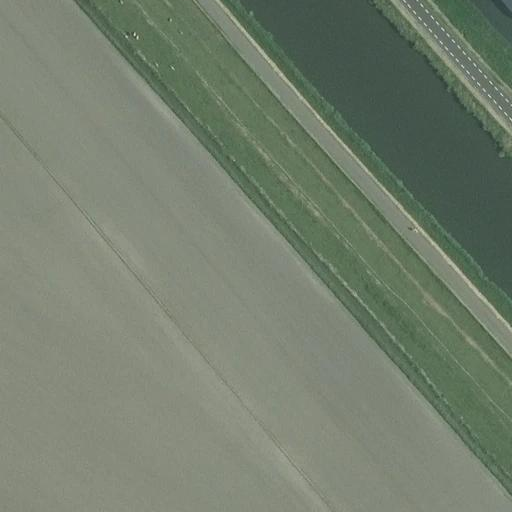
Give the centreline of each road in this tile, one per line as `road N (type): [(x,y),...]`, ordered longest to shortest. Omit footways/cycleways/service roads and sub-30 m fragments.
road 1 (unclassified): [(511,349),(202,0)]
road 2 (unclassified): [(511,114),(409,0)]
